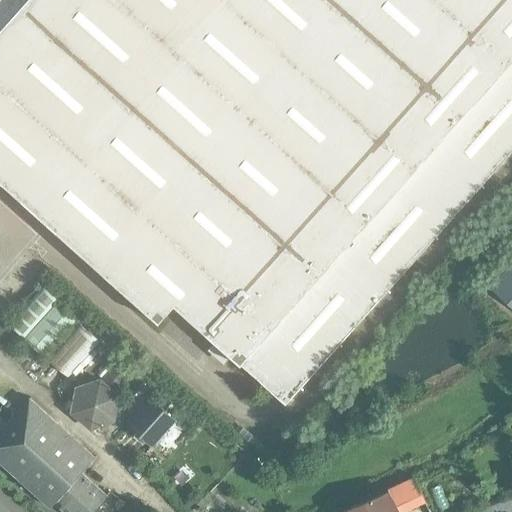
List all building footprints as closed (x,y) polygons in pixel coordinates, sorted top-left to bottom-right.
[(511,0),(0,0),(0,180),(159,323),(175,305),(286,404),(511,151),(511,0)] [(511,256),(487,285),(511,308),(511,256)] [(43,356),(76,320),(37,285),(4,320),(43,356)] [(67,378),(99,343),(77,323),(44,358),(67,378)] [(104,376),(116,387),(123,393),(132,382),(126,376),(133,369),(121,358),(104,376)] [(114,421),(119,396),(101,379),(76,389),(72,409),(95,429),(114,421)] [(66,511),(93,511),(108,495),(82,472),(96,456),(30,398),(0,431),(0,461),(52,507),(56,503),(66,511)] [(153,445),(176,420),(152,399),(129,425),(153,445)] [(404,511),(425,502),(412,476),(409,478),(387,489),(388,490),(344,511),(404,511)]
